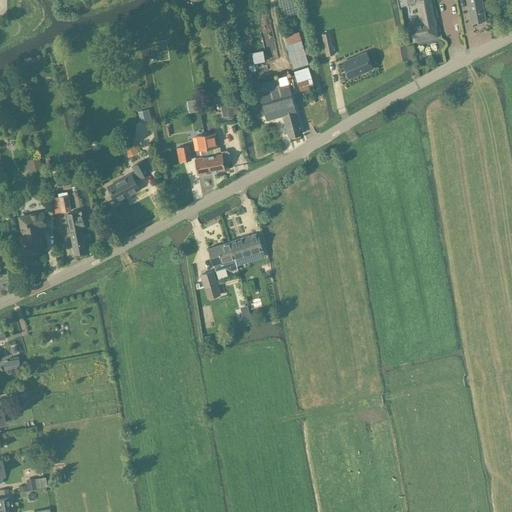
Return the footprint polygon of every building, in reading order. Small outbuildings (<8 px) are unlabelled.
[(411,23),(414,40),(436,36),(429,0),(418,0),(422,21),(411,23)] [(466,0),(471,23),(477,22),(478,24),(483,23),(483,20),(486,20),(481,0),(466,0)] [(284,37),(294,68),(309,63),(299,32),(284,37)] [(326,56),(334,54),(330,32),(322,34),(326,56)] [(255,70),(254,63),(265,61),(263,50),(252,52),(252,53),(242,55),(243,65),(241,65),(244,82),(251,81),(250,71),(255,70)] [(366,52),(342,63),(348,78),(373,67),(366,52)] [(308,67),(294,72),(300,92),(314,87),(311,78),(308,67)] [(302,133),(296,111),(286,77),(257,85),(267,120),(282,115),(289,137),(302,133)] [(234,115),(232,102),(221,104),(223,117),(234,115)] [(141,119),(150,117),(148,109),(139,111),(141,119)] [(205,134),(211,171),(225,169),(224,163),(229,162),(230,159),(229,152),(227,150),(221,151),(221,153),(214,155),(213,148),(219,147),(216,133),(205,134)] [(202,157),(195,158),(198,174),(211,171),(205,134),(204,135),(197,136),(199,150),(201,150),(202,157)] [(181,162),(192,160),(189,145),(179,147),(181,162)] [(27,160),(30,172),(43,170),(40,157),(27,160)] [(131,166),(134,172),(138,179),(151,172),(144,159),(131,166)] [(138,179),(134,172),(108,186),(116,202),(139,189),(135,181),(138,179)] [(61,212),(71,211),(69,195),(58,197),(61,212)] [(25,255),(45,250),(44,243),(44,242),(46,242),(44,231),(42,231),(41,230),(41,228),(47,227),(44,210),(18,216),(21,235),(19,236),(22,248),(24,248),(25,255)] [(67,214),(71,232),(70,232),(74,254),(86,251),(82,230),(81,230),(80,226),(84,225),(81,211),(67,214)] [(258,233),(229,242),(236,265),(249,261),(247,254),(263,250),(258,233)] [(238,269),(236,265),(229,242),(208,248),(213,265),(214,264),(216,271),(225,268),(231,271),(238,269)] [(200,275),(208,299),(221,295),(214,271),(200,275)] [(262,305),(260,299),(249,302),(251,309),(262,305)] [(241,322),(251,319),(246,305),(236,308),(241,322)] [(17,366),(16,359),(1,363),(3,370),(17,366)] [(27,490),(36,488),(34,478),(25,479),(27,490)] [(13,511),(12,502),(10,503),(9,497),(0,498),(0,511),(13,511)]
